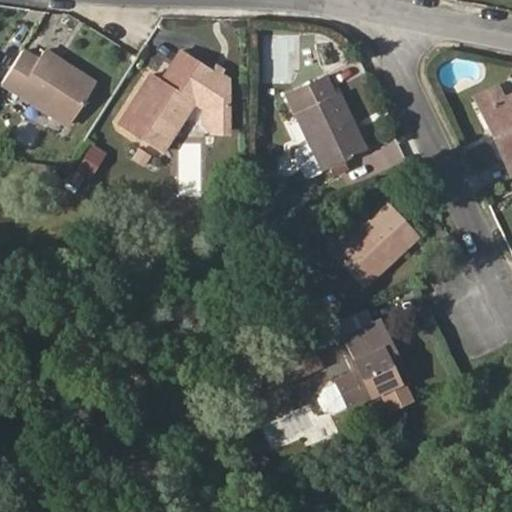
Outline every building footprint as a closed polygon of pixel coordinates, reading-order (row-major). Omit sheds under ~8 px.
[(163,80),(152,72),(119,124),(161,151),(212,70),(182,50),(172,66),(187,76),(177,89),(163,80)] [(35,61),(21,52),(1,83),(65,126),(93,86),(42,52),(35,61)] [(172,66),(163,80),(177,89),(187,76),(172,66)] [(325,75),(288,92),(323,169),(360,151),(349,127),(354,124),(339,90),(333,92),(325,75)] [(498,85),(476,95),(488,123),(495,119),(490,105),(504,98),(498,85)] [(511,93),(504,98),(490,105),(495,119),(488,123),(505,157),(511,153),(511,93)] [(360,151),(366,149),(354,124),(349,127),(360,151)] [(418,237),(387,202),(365,222),(333,250),(364,286),(418,237)] [(361,217),(328,245),(333,250),(365,222),(361,217)] [(393,348),(381,321),(339,340),(355,373),(323,388),(316,398),(321,407),(334,411),(382,389),(403,379),(389,350),(393,348)] [(316,363),(303,334),(264,353),(277,381),(316,363)] [(403,379),(407,377),(393,348),(389,350),(403,379)] [(412,398),(403,379),(382,389),(392,408),(412,398)]
